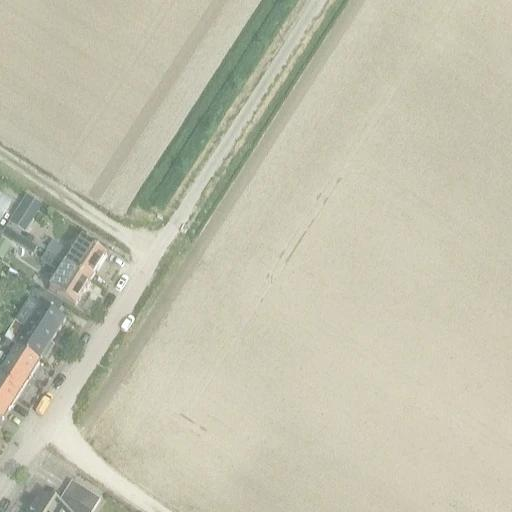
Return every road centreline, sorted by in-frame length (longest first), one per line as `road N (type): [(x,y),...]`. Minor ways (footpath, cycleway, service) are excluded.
road 1 (residential): [(0,489),(175,224)]
road 2 (unclassified): [(175,224),(319,0)]
road 3 (unknown): [(0,164),(152,258)]
road 4 (track): [(35,435),(156,511)]
